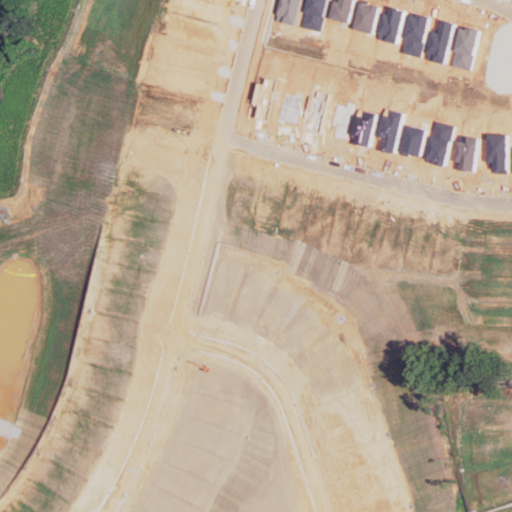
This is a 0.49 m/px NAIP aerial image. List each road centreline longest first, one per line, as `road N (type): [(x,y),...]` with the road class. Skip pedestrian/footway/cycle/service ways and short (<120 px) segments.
road 1 (residential): [(263,0),(153,409),(99,511)]
road 2 (residential): [(230,142),(473,203),(511,204)]
road 3 (residential): [(174,338),(263,377),(284,407),(321,511)]
